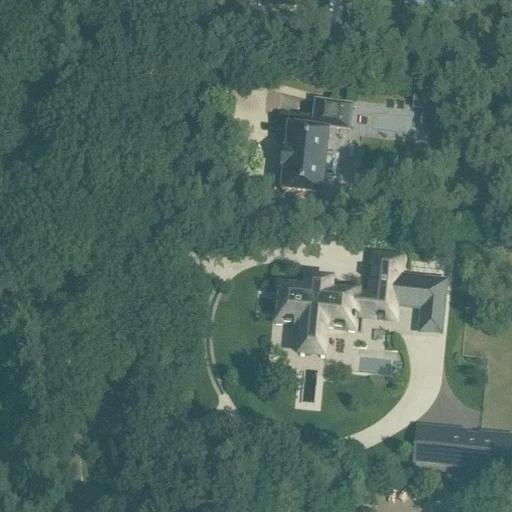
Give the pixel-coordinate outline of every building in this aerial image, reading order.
[(251,0),(251,4),(252,4),(311,10),(310,16),(328,18),(330,0),(251,0)] [(349,133),(352,108),(316,104),(314,129),(315,129),(315,135),(289,132),(286,156),(290,157),(288,171),(285,171),(282,195),(322,200),(329,136),(328,136),(328,131),(349,133)] [(453,248),(429,246),(428,259),(451,261),(453,248)] [(279,289),(275,327),(303,330),(301,349),(324,352),(326,332),(354,335),(356,320),(396,324),(398,308),(424,311),(421,338),(440,340),(446,286),(400,281),(402,261),(374,259),(369,305),(357,303),(358,297),(330,294),(330,292),(307,289),(307,292),(279,289)] [(436,428),(432,465),(496,472),(500,434),(482,432),(482,434),(469,433),(470,431),(436,428)]
